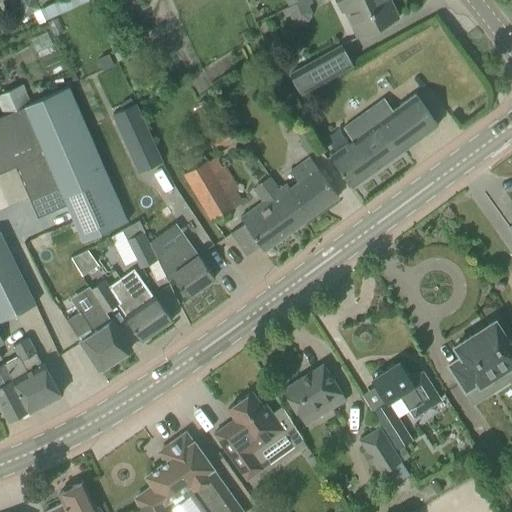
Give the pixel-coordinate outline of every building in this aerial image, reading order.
[(19,0),(17,8),(22,18),(40,10),(35,0),(19,0)] [(312,11),(308,5),(313,3),(311,0),(299,0),(281,9),(284,16),(288,14),(292,21),(300,24),(309,19),(312,11)] [(334,0),(341,13),(343,12),(355,38),(398,17),(390,0),(334,0)] [(288,74),(298,95),(352,65),(341,44),(288,74)] [(0,93),(0,110),(2,115),(30,103),(22,84),(0,93)] [(30,103),(2,115),(0,116),(0,172),(15,166),(37,216),(66,204),(82,240),(127,221),(68,86),(30,103)] [(343,127),(352,140),(329,156),(352,187),(437,125),(415,94),(392,110),(384,98),(343,127)] [(112,114),(139,172),(161,162),(134,104),(112,114)] [(208,135),(216,150),(237,139),(229,124),(208,135)] [(295,130),(306,154),(319,148),(307,124),(295,130)] [(187,171),(182,174),(210,221),(234,207),(242,201),(235,191),(239,189),(224,165),(221,166),(215,156),(207,160),(200,148),(179,159),(187,171)] [(230,233),(234,239),(246,255),(260,245),(264,251),(338,197),(308,156),(289,171),(297,182),(289,187),(286,183),(238,217),(243,223),(230,233)] [(126,239),(125,240),(139,268),(156,260),(143,233),(143,232),(138,220),(121,230),(126,239)] [(0,232),(0,321),(35,304),(22,278),(0,232)] [(184,235),(155,255),(167,281),(174,277),(176,280),(188,297),(189,295),(193,298),(200,293),(199,288),(214,277),(203,261),(197,253),(184,235)] [(88,250),(71,258),(81,276),(98,264),(88,250)] [(90,290),(101,306),(104,312),(117,303),(125,315),(124,316),(142,341),(171,320),(153,295),(152,296),(134,271),(108,288),(103,281),(90,290)] [(98,369),(130,349),(111,320),(110,321),(104,312),(101,306),(84,317),(80,310),(66,319),(98,369)] [(482,326),(483,325),(482,324),(472,330),(473,332),(474,331),(475,333),(453,347),(454,348),(460,357),(448,364),(469,398),(483,389),(480,385),(501,371),(507,380),(511,383),(511,348),(507,340),(510,338),(504,330),(501,332),(495,322),(495,321),(494,320),(483,327),(482,326)] [(0,405),(9,422),(60,395),(43,363),(41,364),(28,338),(11,346),(17,356),(0,364),(0,405)] [(385,401),(371,411),(395,450),(411,440),(388,403),(399,396),(412,418),(441,400),(422,370),(409,378),(399,362),(384,372),(380,369),(374,373),(374,378),(372,379),(382,396),(385,401)] [(282,389),(305,425),(345,400),(323,364),(282,389)] [(213,433),(246,479),(262,468),(251,452),(283,430),(293,444),(292,445),(292,446),(302,439),(281,406),(272,413),(265,404),(262,406),(252,391),(227,409),(234,418),(213,433)] [(358,440),(387,487),(408,473),(379,426),(358,440)] [(153,485),(135,498),(142,511),(166,511),(163,503),(188,485),(207,511),(243,511),(193,442),(192,443),(185,433),(159,451),(166,461),(146,476),(153,485)] [(436,479),(429,483),(435,493),(442,489),(436,479)] [(63,503),(45,511),(100,511),(99,507),(96,509),(82,481),(73,486),(70,485),(66,487),(65,490),(58,493),(63,503)]
